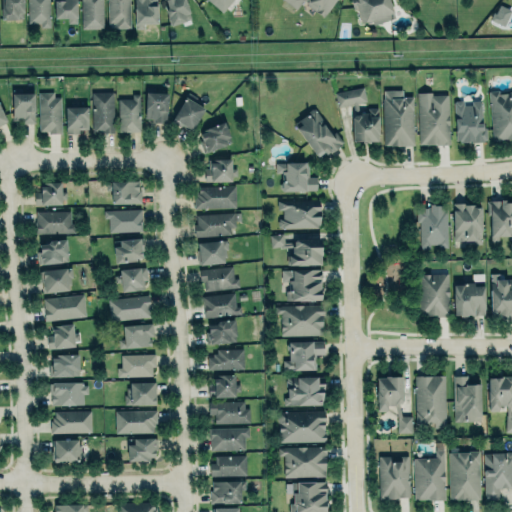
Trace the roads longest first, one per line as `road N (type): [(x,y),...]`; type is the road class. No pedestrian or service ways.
road 1 (residential): [(186,511),(184,341),(166,160)]
road 2 (residential): [(10,160),(27,511)]
road 3 (residential): [(349,178),(357,511)]
road 4 (residential): [(186,483),(0,479)]
road 5 (residential): [(349,178),(511,171)]
road 6 (residential): [(353,347),(511,344)]
road 7 (residential): [(166,160),(10,160)]
